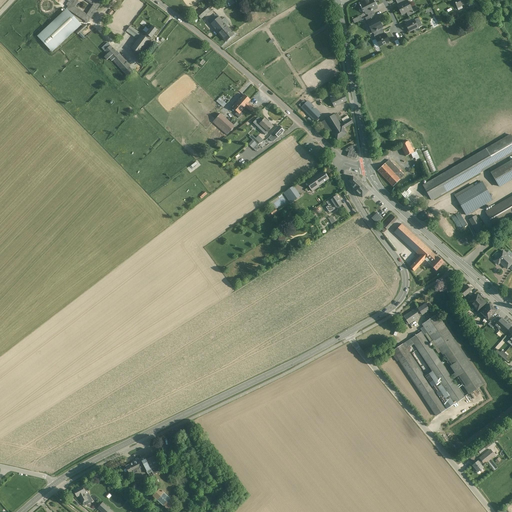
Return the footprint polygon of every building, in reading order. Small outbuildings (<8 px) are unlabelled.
[(88,23),(101,3),(97,0),(86,0),(86,1),(92,5),(86,14),(76,7),(79,2),(79,1),(79,0),(69,0),(67,3),(69,4),(67,9),(88,23)] [(372,0),(366,0),(360,3),(365,14),(367,13),(366,13),(373,10),(377,8),(372,0)] [(454,0),(453,1),(457,8),(461,6),(461,5),(465,3),(463,0),(454,0)] [(412,10),(407,1),(404,2),(398,5),(397,6),(401,15),(412,10)] [(204,5),(195,13),(200,19),(209,11),(204,5)] [(37,36),(52,52),(81,25),(66,9),(37,36)] [(374,13),(368,17),(368,16),(365,18),(367,22),(376,17),(374,13)] [(219,17),(210,24),(218,33),(227,26),(219,17)] [(367,22),(372,33),(373,32),(382,28),(377,17),(376,17),(367,22)] [(406,24),(405,25),(409,32),(418,27),(414,20),(411,22),(406,24)] [(140,55),(150,41),(146,38),(130,26),(127,30),(139,38),(131,48),(140,55)] [(148,35),(146,38),(150,41),(154,35),(158,30),(153,26),(147,34),(148,35)] [(227,26),(218,33),(226,42),(234,34),(227,26)] [(379,37),(375,39),(379,46),(389,41),(385,34),(379,37)] [(110,45),(104,50),(107,54),(104,57),(107,60),(109,58),(111,61),(113,60),(127,76),(134,71),(110,45)] [(344,93),(330,100),(334,108),(347,101),(344,93)] [(240,99),(235,104),(238,106),(239,104),(245,108),(246,107),(251,111),(254,108),(250,104),(250,103),(249,102),(250,100),(245,95),(240,99)] [(219,98),(216,101),(224,108),(226,104),(219,98)] [(317,114),(306,103),(301,108),(312,119),(317,114)] [(235,104),(232,107),(237,112),(235,114),(239,118),(243,114),(241,112),(245,108),(239,104),(238,106),(235,104)] [(221,113),(213,123),(227,135),(235,126),(232,124),(221,113)] [(334,114),(321,123),(329,135),(332,133),(342,127),(340,125),(334,114)] [(347,116),(341,119),(343,123),(340,125),(342,127),(343,129),(353,123),(350,119),(349,119),(347,116)] [(259,117),(253,123),(262,131),(261,132),(265,135),(268,132),(273,126),(271,124),(272,123),(270,122),(269,122),(264,118),(262,121),(259,117)] [(270,136),(268,138),(273,142),(275,140),(276,139),(278,137),(279,138),(285,131),(279,126),(273,133),(272,134),(270,136)] [(342,127),(332,133),(337,140),(346,134),(343,129),(342,127)] [(511,137),(511,135),(423,186),(431,200),(511,153),(511,137)] [(255,139),(253,141),(257,145),(264,141),(259,136),(258,136),(255,139)] [(252,140),(248,145),(256,152),(260,148),(257,145),(253,141),(252,140)] [(397,140),(384,145),(386,151),(399,146),(397,140)] [(411,154),(414,153),(408,141),(400,145),(406,156),(411,154)] [(353,146),(352,145),(348,148),(347,149),(346,148),(345,151),(348,152),(347,156),(352,158),(356,159),(356,157),(357,154),(357,152),(357,149),(356,149),(356,148),(356,146),(354,145),(353,146)] [(427,150),(423,152),(433,172),(436,170),(427,150)] [(416,152),(414,153),(411,154),(413,159),(415,158),(416,160),(419,158),(416,152)] [(511,160),(491,173),(499,187),(511,178),(511,160)] [(388,166),(385,163),(377,171),(393,187),(400,179),(391,170),(393,167),(393,165),(391,163),(388,166)] [(329,179),(323,170),(306,182),(312,192),(318,187),(318,186),(329,179)] [(369,191),(353,176),(349,181),(351,184),(351,185),(351,186),(352,187),(354,188),(353,189),(356,191),(355,191),(362,198),(369,191)] [(482,182),(456,197),(466,215),(492,200),(482,182)] [(293,186),(283,193),(291,203),(300,196),(293,186)] [(328,206),(326,208),(329,213),(334,210),(342,204),(337,195),(328,201),(326,202),(328,206)] [(511,196),(486,212),(494,227),(511,216),(511,196)] [(455,222),(459,230),(467,226),(460,212),(456,214),(459,220),(455,222)] [(377,213),(371,218),(378,224),(383,219),(377,213)] [(392,215),(382,225),(387,230),(390,226),(391,226),(397,220),(392,215)] [(485,233),(475,216),(468,220),(478,237),(485,233)] [(431,252),(402,224),(394,232),(420,257),(424,260),(425,258),(431,252)] [(503,251),(494,261),(498,265),(500,262),(507,269),(508,267),(511,263),(511,260),(505,255),(506,254),(503,251)] [(431,252),(425,258),(431,264),(437,257),(431,252)] [(420,257),(410,267),(414,271),(424,260),(420,257)] [(431,264),(430,265),(436,270),(443,263),(437,257),(431,264)] [(467,285),(460,291),(463,295),(464,296),(471,290),(467,285)] [(473,295),(466,301),(468,303),(469,302),(475,297),(473,295)] [(475,297),(469,302),(473,306),(481,299),(477,295),(475,297)] [(481,299),(473,306),(477,311),(483,306),(485,303),(481,299)] [(404,316),(402,318),(407,325),(409,324),(420,317),(419,316),(422,314),(429,310),(425,304),(418,308),(417,307),(415,309),(414,309),(403,316),(404,316)] [(485,308),(480,312),(482,314),(481,314),(483,316),(483,315),(484,316),(483,317),(485,319),(486,318),(488,319),(493,314),(496,311),(489,304),(485,308)] [(483,306),(477,311),(476,312),(478,314),(480,312),(485,308),(483,306)] [(422,331),(390,352),(393,356),(395,355),(436,416),(464,397),(425,340),(423,335),(427,333),(430,337),(431,339),(432,338),(469,394),(479,387),(484,384),(447,328),(437,314),(434,316),(421,324),(423,327),(420,329),(422,331)] [(502,318),(495,326),(500,330),(499,331),(503,334),(504,333),(504,334),(510,327),(511,326),(502,318)] [(478,450),(480,454),(493,444),(490,441),(478,450)] [(478,461),(472,465),(475,468),(474,469),(476,472),(477,471),(478,472),(483,467),(481,465),(483,464),(484,464),(495,455),(490,449),(479,458),(481,460),(478,462),(478,461)] [(164,469),(157,455),(146,460),(144,457),(125,466),(129,474),(134,471),(138,479),(141,478),(144,485),(149,482),(146,475),(148,474),(149,477),(164,469)] [(79,496),(83,504),(86,502),(87,504),(92,501),(87,491),(86,492),(82,485),(73,490),(77,497),(79,496)] [(160,488),(153,496),(167,510),(168,511),(176,503),(160,488)] [(113,511),(103,502),(97,508),(101,511),(113,511)]
